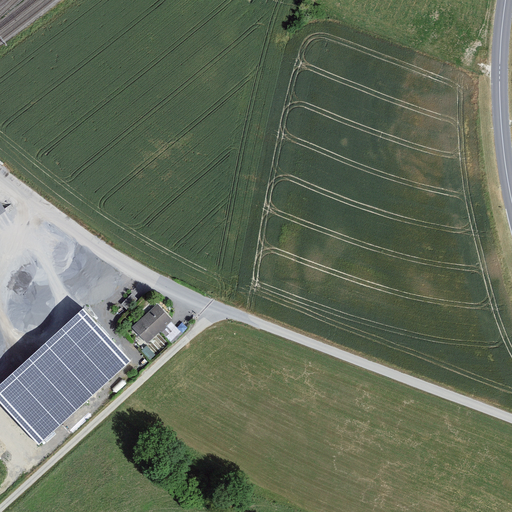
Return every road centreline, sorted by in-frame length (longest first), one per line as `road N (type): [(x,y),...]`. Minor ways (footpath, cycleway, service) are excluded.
road 1 (unclassified): [(228,311),(1,511)]
road 2 (tertiary): [(511,196),(500,78),(507,0)]
